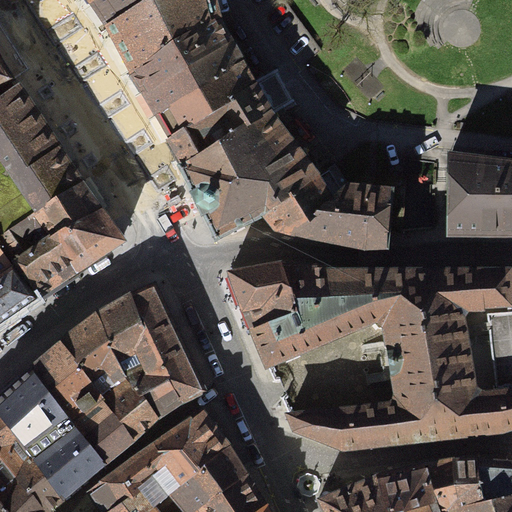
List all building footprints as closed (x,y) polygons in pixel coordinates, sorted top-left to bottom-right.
[(97,0),(92,4),(107,25),(146,0),(97,0)] [(130,71),(218,19),(213,0),(146,0),(107,25),(130,71)] [(397,0),(410,10),(417,0),(397,0)] [(143,91),(230,41),(218,19),(130,71),(143,91)] [(143,91),(156,115),(241,61),(230,41),(143,91)] [(0,86),(13,78),(0,59),(0,86)] [(241,61),(156,115),(170,138),(255,86),(241,61)] [(255,86),(170,138),(169,139),(169,141),(168,141),(168,142),(168,143),(180,166),(268,111),(288,100),(274,75),(255,86)] [(0,232),(80,182),(49,135),(15,85),(0,95),(0,232)] [(214,238),(264,212),(319,176),(268,111),(180,166),(192,191),(191,192),(201,213),(202,213),(214,238)] [(511,233),(511,162),(450,155),(450,168),(449,215),(449,232),(511,233)] [(319,176),(264,212),(276,228),(296,232),(348,185),(334,164),(319,176)] [(355,245),(360,246),(358,269),(382,269),(384,245),(385,246),(385,244),(386,233),(386,232),(401,233),(406,177),(364,173),(348,185),(296,232),(316,236),(329,239),(351,244),(355,245)] [(80,182),(0,232),(0,237),(14,259),(52,233),(100,210),(80,182)] [(121,239),(100,210),(52,233),(78,269),(121,239)] [(52,233),(14,259),(38,295),(78,269),(52,233)] [(0,272),(10,262),(0,250),(0,272)] [(0,321),(38,295),(14,259),(10,262),(0,272),(0,321)] [(291,293),(281,264),(230,272),(244,306),(291,293)] [(329,269),(328,266),(297,264),(281,264),(291,293),(297,312),(309,346),(341,334),(329,269)] [(511,388),(481,392),(474,387),(464,328),(461,315),(466,308),(483,308),(483,304),(510,303),(509,268),(382,269),(358,269),(358,270),(329,269),(341,334),(377,318),(381,321),(384,324),(387,345),(390,360),(392,374),(396,395),(392,403),(289,414),(295,429),(342,447),(502,430),(511,426),(511,388)] [(140,290),(97,312),(157,417),(180,401),(202,390),(176,333),(154,284),(140,290)] [(297,312),(291,293),(244,306),(252,327),(297,312)] [(60,341),(132,438),(157,417),(97,312),(81,325),(60,341)] [(309,346),(297,312),(252,327),(267,364),(290,354),(309,346)] [(54,347),(31,367),(103,463),(132,438),(60,341),(54,347)] [(23,374),(0,394),(0,415),(62,497),(103,463),(31,367),(23,374)] [(153,506),(228,445),(202,411),(91,491),(100,508),(102,511),(110,511),(140,491),(153,506)] [(0,415),(0,455),(44,511),(62,497),(0,415)] [(190,511),(246,471),(228,445),(153,506),(140,491),(110,511),(190,511)] [(43,511),(44,511),(0,455),(0,499),(10,511),(43,511)] [(463,507),(486,501),(477,458),(454,459),(463,507)] [(511,461),(477,458),(486,501),(511,495),(511,461)] [(450,511),(450,509),(463,507),(454,459),(428,463),(442,511),(450,511)] [(423,464),(377,474),(390,509),(432,500),(423,464)] [(253,511),(264,505),(246,471),(190,511),(253,511)] [(377,474),(318,497),(324,511),(438,511),(432,500),(390,509),(377,474)] [(463,507),(450,509),(450,511),(511,511),(511,495),(486,501),(463,507)] [(10,511),(0,499),(0,511),(10,511)]
